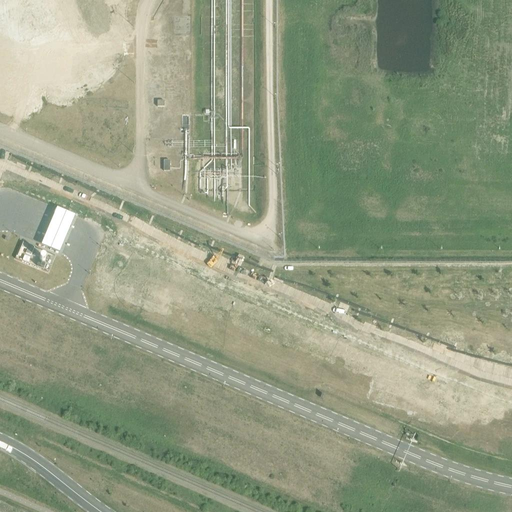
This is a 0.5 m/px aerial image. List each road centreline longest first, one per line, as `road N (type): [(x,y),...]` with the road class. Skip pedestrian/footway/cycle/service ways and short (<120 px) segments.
road 1 (unclassified): [(511,487),(445,468),(0,281)]
road 2 (unclassified): [(100,511),(0,441)]
